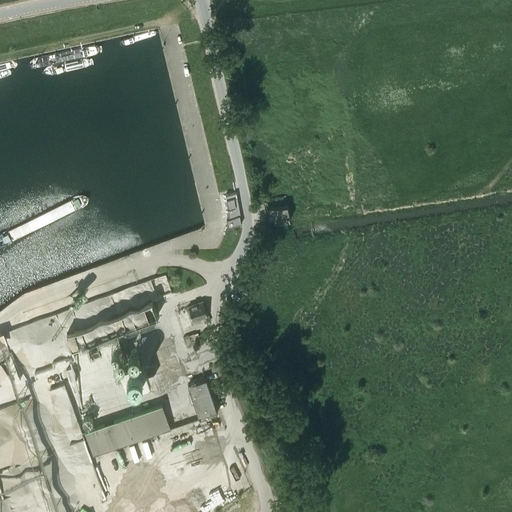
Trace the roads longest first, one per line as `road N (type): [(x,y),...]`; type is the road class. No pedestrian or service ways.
road 1 (unclassified): [(229,275),(249,234),(201,0)]
road 2 (unclassified): [(169,258),(217,234),(220,222),(170,31)]
road 3 (unclassified): [(267,511),(214,352),(214,308),(229,275)]
road 4 (unclassified): [(0,322),(169,258)]
